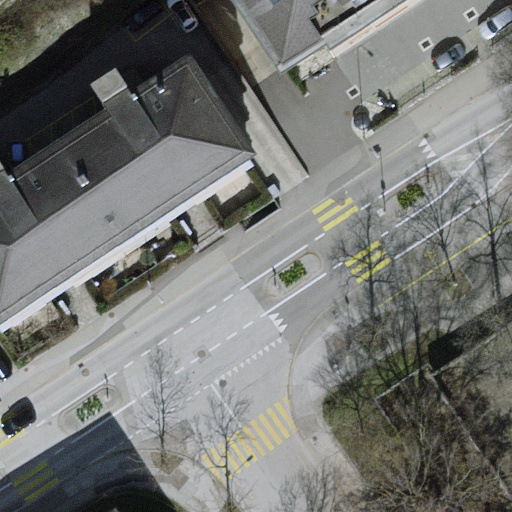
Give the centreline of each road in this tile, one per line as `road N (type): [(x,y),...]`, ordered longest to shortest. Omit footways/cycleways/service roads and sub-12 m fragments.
road 1 (tertiary): [(183,345),(511,128)]
road 2 (tertiary): [(0,469),(183,345)]
road 3 (residential): [(183,345),(291,511)]
